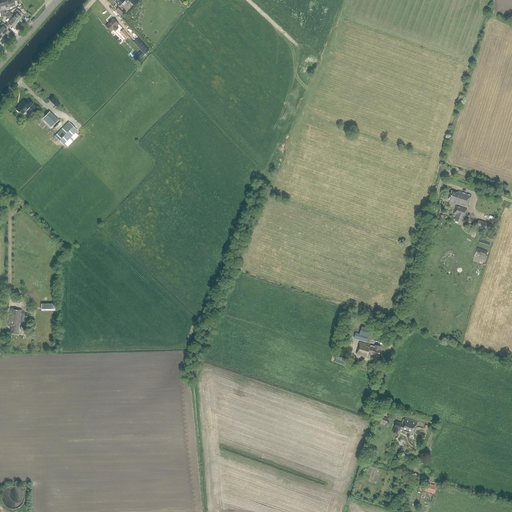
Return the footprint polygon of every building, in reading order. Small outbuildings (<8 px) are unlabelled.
[(5,16),(7,14),(9,12),(6,13),(5,9),(15,6),(14,1),(7,2),(1,3),(3,10),(3,13),(4,16),(5,16)] [(125,16),(128,12),(125,10),(124,11),(120,7),(118,10),(125,16)] [(9,12),(7,14),(17,23),(21,18),(19,16),(22,14),(17,9),(14,12),(16,13),(13,16),(11,14),(9,12)] [(9,20),(5,25),(9,28),(11,26),(13,27),(17,23),(7,14),(5,16),(7,18),(9,20)] [(114,19),(106,27),(111,32),(113,30),(115,32),(118,28),(117,26),(119,25),(114,19)] [(150,51),(141,41),(137,45),(145,55),(150,51)] [(54,96),(49,100),(55,106),(60,102),(54,96)] [(30,107),(33,104),(29,100),(26,103),(23,101),(20,105),(16,110),(22,115),(29,107),(30,107)] [(50,129),(58,120),(49,112),(41,120),(50,129)] [(63,145),(77,131),(68,123),(54,137),(63,145)] [(467,207),(471,195),(458,191),(457,193),(452,191),(449,200),(455,202),(454,203),(467,207)] [(453,213),(464,217),(466,210),(456,206),(453,213)] [(489,232),(491,225),(478,220),(475,228),(489,232)] [(10,311),(7,326),(11,326),(10,333),(17,334),(18,324),(19,324),(21,313),(22,310),(10,308),(10,311)] [(29,324),(30,314),(22,313),(21,323),(29,324)] [(356,333),(354,338),(367,342),(370,330),(361,328),(360,334),(356,333)] [(372,346),(371,346),(371,345),(360,342),(356,355),(369,358),(370,355),(375,357),(376,357),(377,355),(379,356),(381,349),(380,349),(381,347),(375,345),(375,347),(372,346)] [(343,365),(345,366),(348,360),(345,359),(337,356),(335,362),(343,365)] [(388,418),(382,416),(380,424),(386,426),(388,418)] [(403,419),(401,423),(397,421),(393,432),(397,434),(399,430),(413,435),(417,422),(405,418),(404,419),(403,419)] [(434,492),(436,485),(428,483),(426,490),(434,492)]
